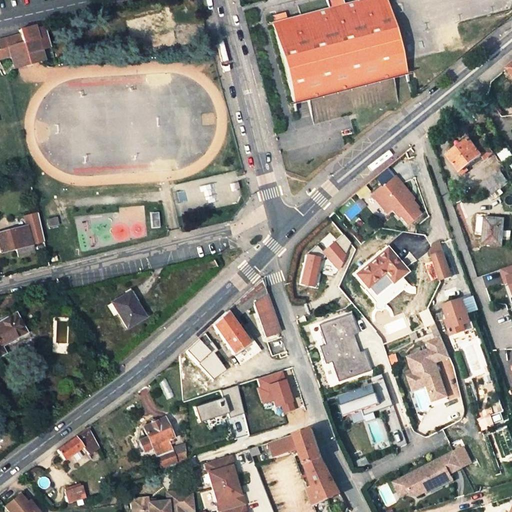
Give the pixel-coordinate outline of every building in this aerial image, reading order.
[(282,62),(293,104),(406,75),(402,61),(400,50),(388,3),(386,0),(361,0),(343,4),(341,0),(327,0),(325,1),(327,8),(272,23),(282,62)] [(162,8),(128,16),(134,41),(168,32),(162,8)] [(34,27),(18,31),(19,35),(5,39),(10,56),(14,69),(32,63),(43,60),(40,49),(50,47),(44,27),(35,29),(34,27)] [(10,56),(5,39),(0,40),(0,52),(2,58),(10,56)] [(402,61),(409,60),(406,49),(400,50),(402,61)] [(499,96),(489,104),(493,109),(503,101),(499,96)] [(462,145),(449,156),(463,174),(469,169),(467,167),(481,156),(484,160),(494,153),(484,139),(476,146),(469,136),(460,142),(462,145)] [(501,171),(481,185),(489,197),(501,189),(509,183),(501,171)] [(390,211),(402,227),(421,213),(393,175),(367,195),(383,216),(390,211)] [(501,189),(489,197),(492,202),(504,193),(501,189)] [(504,219),(477,217),(476,233),(485,234),(483,244),(502,246),(504,219)] [(32,253),(26,227),(0,233),(0,251),(0,253),(16,249),(18,256),(32,253)] [(319,250),(330,266),(352,250),(341,235),(319,250)] [(441,242),(427,246),(436,282),(450,278),(441,242)] [(387,248),(356,274),(367,288),(385,273),(393,283),(406,272),(387,248)] [(219,255),(68,292),(116,363),(224,267),(219,255)] [(296,287),(311,289),(315,258),(300,255),(296,287)] [(511,265),(499,270),(504,284),(508,283),(511,293),(511,265)] [(222,349),(233,364),(249,353),(245,347),(252,341),(245,331),(244,331),(242,330),(241,330),(239,331),(238,331),(236,328),(231,322),(253,305),(265,338),(279,333),(260,280),(212,325),(227,346),(222,349)] [(455,287),(444,291),(446,295),(457,291),(455,287)] [(443,320),(449,335),(465,329),(464,324),(469,322),(461,298),(441,304),(446,319),(443,320)] [(351,313),(320,325),(326,344),(321,346),(327,364),(333,361),(340,382),(372,369),(366,351),(360,351),(354,335),(358,333),(351,313)] [(25,332),(15,314),(0,322),(0,355),(4,353),(0,346),(25,332)] [(453,358),(443,336),(427,342),(431,348),(405,357),(414,388),(428,387),(434,401),(451,395),(440,362),(453,358)] [(257,347),(252,341),(245,347),(249,353),(257,347)] [(87,346),(93,355),(99,351),(94,342),(87,346)] [(381,375),(370,379),(379,403),(362,409),(364,415),(393,405),(381,375)] [(371,385),(337,395),(343,415),(362,409),(378,403),(371,385)] [(234,387),(218,391),(225,416),(241,412),(234,387)] [(192,408),(197,423),(224,415),(219,400),(192,408)] [(173,438),(163,419),(143,428),(147,437),(138,441),(143,452),(152,448),(156,457),(151,459),(155,469),(158,469),(176,462),(177,464),(181,462),(181,460),(184,459),(183,445),(170,449),(169,446),(173,444),(171,439),(173,438)] [(82,448),(88,455),(97,448),(87,429),(57,451),(64,460),(69,457),(74,454),(82,448)] [(300,448),(312,488),(306,490),(311,501),(338,490),(322,459),(312,429),(278,440),(283,454),(300,448)] [(465,469),(455,451),(394,483),(402,498),(412,493),(415,499),(428,494),(429,496),(458,482),(454,475),(465,469)] [(230,455),(204,464),(212,488),(236,480),(234,473),(231,466),(234,466),(230,455)] [(158,469),(159,473),(178,466),(177,464),(176,462),(158,469)] [(236,480),(212,488),(220,511),(246,504),(243,494),(241,495),(238,488),(236,480)] [(85,498),(80,486),(65,491),(68,503),(85,498)] [(193,511),(192,492),(183,493),(167,494),(168,503),(155,504),(155,507),(149,508),(148,502),(148,499),(131,501),(132,511),(193,511)] [(19,495),(4,507),(8,511),(37,511),(28,501),(26,503),(19,495)]
